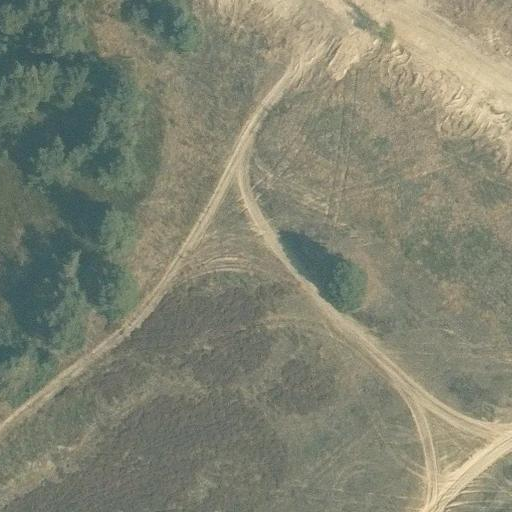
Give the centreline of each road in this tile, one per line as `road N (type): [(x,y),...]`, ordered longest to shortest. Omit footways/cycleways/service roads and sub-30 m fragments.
road 1 (unknown): [(0,419),(104,339),(184,248),(238,161)]
road 2 (unknown): [(238,161),(287,252),(391,350),(442,437)]
road 3 (unknown): [(238,161),(274,103),(375,0)]
